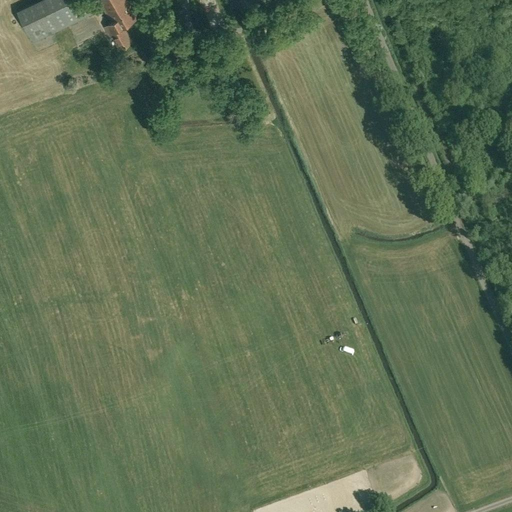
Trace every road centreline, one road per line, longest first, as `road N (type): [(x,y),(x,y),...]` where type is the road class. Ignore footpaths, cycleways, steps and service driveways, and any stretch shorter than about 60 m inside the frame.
road 1 (unclassified): [(366,0),(511,347)]
road 2 (track): [(311,0),(185,53)]
